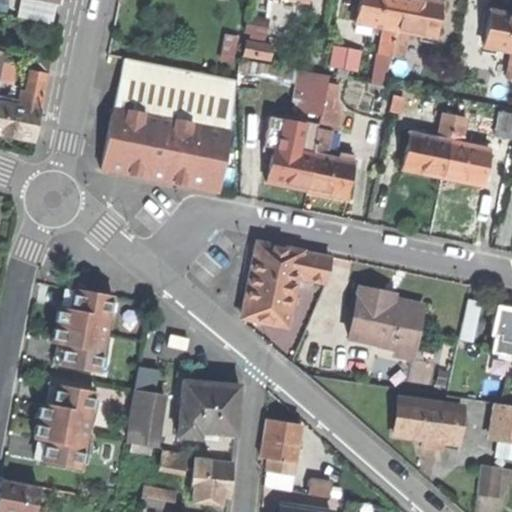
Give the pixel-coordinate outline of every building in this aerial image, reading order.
[(51,23),(55,2),(43,0),(23,0),(20,17),(51,23)] [(378,53),(389,55),(398,0),(359,0),(355,22),(383,28),(378,53)] [(405,32),(434,37),(441,2),(428,0),(398,0),(389,55),(401,57),(405,32)] [(506,76),(511,77),(511,14),(501,13),(491,11),(483,46),(511,51),(506,76)] [(265,35),(268,20),(248,16),(245,31),(265,35)] [(271,47),(245,42),(243,54),(269,59),(271,47)] [(358,71),(361,50),(331,46),(328,67),(358,71)] [(390,57),(376,54),(371,83),(385,86),(390,57)] [(113,107),(228,130),(238,80),(123,57),(113,107)] [(0,132),(12,135),(34,140),(48,74),(31,70),(27,91),(23,90),(19,106),(16,106),(17,100),(1,97),(0,101),(0,132)] [(298,112),(321,116),(328,84),(306,79),(298,112)] [(340,86),(328,84),(321,116),(319,128),(330,130),(340,132),(343,112),(337,100),(340,86)] [(442,115),(442,114),(445,97),(425,93),(422,110),(442,115)] [(404,96),(393,94),(390,112),(401,114),(404,96)] [(230,130),(228,130),(113,107),(101,169),(158,180),(217,192),(230,130)] [(495,136),(511,139),(511,132),(511,114),(500,112),(495,136)] [(437,140),(449,142),(454,116),(442,114),(442,115),(437,140)] [(454,116),(449,142),(461,145),(466,119),(454,116)] [(271,145),(274,146),(277,147),(283,121),(269,118),(263,147),(270,148),(271,145)] [(283,121),(277,147),(302,152),(307,125),(283,120),(283,121)] [(319,128),(314,154),(325,156),(330,130),(319,128)] [(441,177),(449,142),(437,140),(410,134),(403,169),(414,172),(441,177)] [(488,150),(461,145),(449,142),(441,177),(467,182),(481,185),(488,150)] [(306,190),(314,154),(302,152),(277,147),(274,146),(267,181),(280,184),(306,190)] [(339,153),(338,159),(352,162),(353,156),(339,153)] [(325,156),(314,154),(306,190),(330,194),(345,198),(352,162),(338,159),(325,156)] [(242,313),(245,319),(259,322),(260,321),(286,325),(296,277),(325,283),(330,259),(274,247),(275,245),(266,244),(261,243),(254,246),(252,260),(253,262),(246,297),(244,300),(242,313)] [(359,288),(349,338),(413,351),(421,310),(391,304),(380,302),(382,292),(359,288)] [(66,300),(64,309),(77,311),(81,291),(68,289),(66,300)] [(64,309),(60,308),(53,343),(58,344),(70,346),(66,366),(98,372),(112,297),(81,291),(77,311),(64,309)] [(388,294),(382,292),(380,302),(391,304),(393,295),(388,294)] [(481,303),(467,300),(458,339),(472,342),(481,303)] [(511,309),(496,306),(490,336),(493,336),(490,354),(511,358),(511,309)] [(167,346),(186,350),(188,340),(169,336),(167,346)] [(54,364),(66,366),(70,346),(58,344),(56,354),(54,364)] [(128,442),(155,447),(164,397),(156,396),(156,393),(154,392),(158,371),(138,368),(130,414),(133,414),(128,442)] [(184,382),(180,436),(199,438),(200,432),(234,435),(238,386),(216,384),(184,382)] [(48,395),(46,404),(60,406),(64,387),(50,384),(48,395)] [(94,393),(64,387),(60,406),(46,404),(42,403),(35,439),(40,440),(53,442),(49,463),(80,469),(94,393)] [(432,440),(456,443),(461,408),(398,400),(394,435),(423,438),(422,447),(427,448),(431,448),(432,440)] [(511,405),(496,403),(490,439),(511,441),(511,405)] [(267,470),(294,474),(301,424),(283,422),(266,419),(261,457),(268,458),(267,470)] [(36,461),(49,463),(53,442),(40,440),(38,449),(36,461)] [(160,463),(185,467),(187,455),(162,451),(160,463)] [(194,459),(191,494),(194,494),(193,502),(222,504),(222,497),(229,498),(230,482),(232,463),(194,459)] [(499,468),(480,465),(476,493),(495,496),(499,468)] [(308,493),(329,496),(331,481),(311,478),(308,493)] [(34,511),(40,486),(2,479),(0,489),(0,511),(34,511)] [(140,504),(172,510),(175,493),(144,487),(140,504)]
